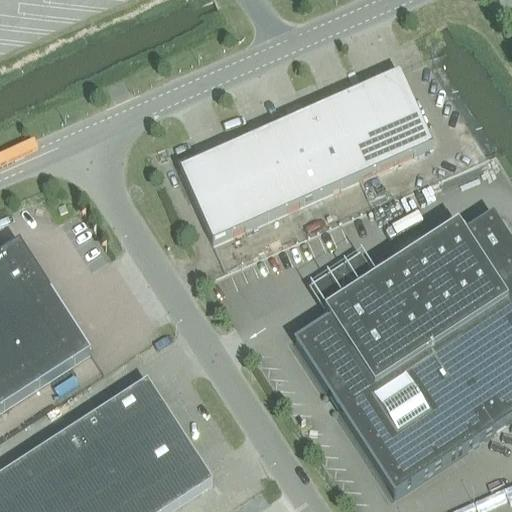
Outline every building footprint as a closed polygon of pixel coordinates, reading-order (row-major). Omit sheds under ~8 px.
[(400,77),(363,94),(396,167),(433,151),(400,77)] [(363,94),(327,110),(359,183),(396,167),(363,94)] [(291,125),(307,162),(323,199),(359,183),(327,110),(291,125)] [(291,125),(273,134),(289,170),(307,162),(291,125)] [(273,134),(255,141),(287,215),(323,199),(307,162),(289,170),(273,134)] [(180,175),(212,248),(287,215),(255,141),(180,175)] [(329,325),(295,347),(395,500),(511,423),(511,250),(492,220),(462,239),(457,231),(324,318),(329,325)] [(96,228),(83,237),(101,261),(114,252),(96,228)] [(0,416),(90,358),(19,247),(0,259),(0,416)] [(233,308),(268,293),(257,265),(222,279),(233,308)] [(147,352),(165,343),(159,331),(141,341),(147,352)] [(147,387),(0,482),(0,511),(174,511),(212,488),(147,387)]
